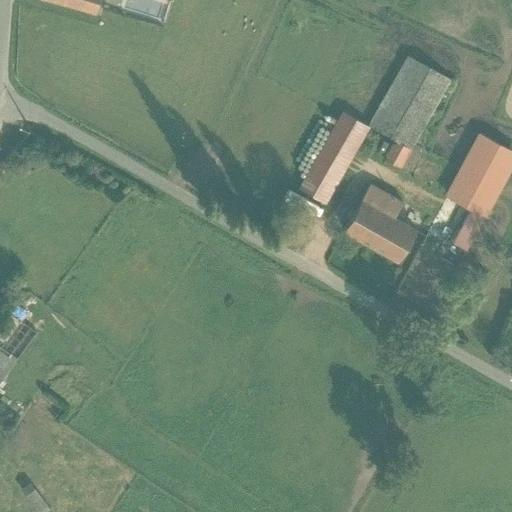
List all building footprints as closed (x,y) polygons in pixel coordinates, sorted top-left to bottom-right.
[(39,0),(93,15),(97,0),(39,0)] [(383,152),(403,163),(454,71),(410,47),(375,110),(399,123),(383,152)] [(300,180),(328,196),(372,120),(345,104),(300,180)] [(458,199),(502,221),(511,200),(511,142),(490,132),(458,199)] [(338,229),(397,259),(422,211),(363,180),(338,229)] [(419,244),(456,264),(482,216),(445,196),(419,244)] [(72,417),(80,406),(63,393),(54,405),(72,417)]
